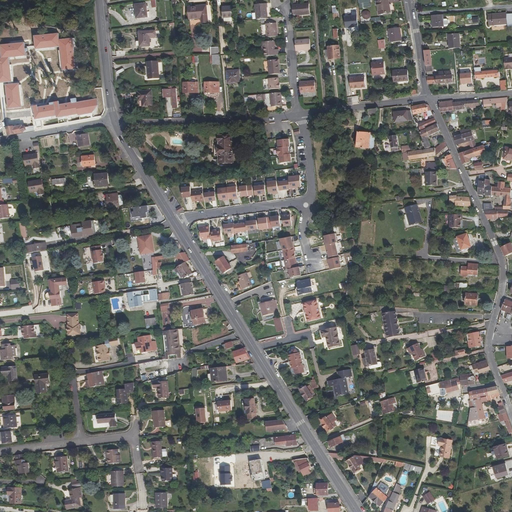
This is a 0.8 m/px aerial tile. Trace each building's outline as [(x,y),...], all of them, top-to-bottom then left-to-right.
[(386,0),(377,2),(379,15),(391,13),(388,0),(386,0)] [(135,5),(136,19),(148,17),(146,3),(135,5)] [(267,4),(255,5),(256,20),(266,19),(266,12),(267,12),(267,8),(267,4)] [(310,14),(309,4),(292,5),(293,16),(310,14)] [(201,18),(202,23),(208,23),(206,5),(188,7),(189,19),(201,18)] [(222,7),(223,18),(224,18),(232,18),(233,18),(232,6),(222,7)] [(488,15),(489,26),(508,24),(508,27),(511,26),(511,14),(507,15),(507,13),(488,15)] [(356,15),(344,17),(345,28),(358,27),(356,15)] [(432,16),(433,28),(444,27),(443,15),(432,16)] [(267,38),(278,37),(276,23),(266,24),(267,38)] [(389,29),(391,43),(402,41),(400,28),(389,29)] [(155,36),(155,38),(160,37),(160,31),(139,32),(140,47),(150,46),(150,38),(149,36),(155,36)] [(59,33),(35,36),(36,49),(60,47),(59,39),(59,33)] [(448,35),(449,49),(460,48),(459,34),(448,35)] [(73,38),(59,39),(60,47),(63,71),(76,69),(73,38)] [(295,41),(296,51),(305,50),(305,51),(311,51),(310,39),(295,41)] [(262,42),(263,49),(265,49),(266,56),(278,55),(278,49),(275,50),(274,41),(262,42)] [(25,43),(1,45),(2,58),(9,57),(26,56),(25,43)] [(340,58),(339,46),(328,47),(329,50),(326,50),(327,59),(340,58)] [(212,55),(213,64),(220,64),(220,55),(219,55),(212,55)] [(2,58),(0,58),(0,83),(12,82),(9,57),(2,58)] [(268,61),(270,75),(279,74),(278,70),(280,70),(279,65),(278,65),(277,60),(268,61)] [(148,79),(159,78),(158,61),(147,62),(148,79)] [(372,63),(373,76),(385,74),(384,62),(372,63)] [(500,77),(499,70),(481,72),(481,68),(474,68),(475,79),(500,77)] [(393,72),(394,82),(409,81),(408,70),(393,72)] [(227,72),(228,83),(240,82),(239,71),(234,71),(227,72)] [(471,73),(461,74),(461,84),(472,83),(471,73)] [(453,82),(453,76),(450,76),(439,77),(427,78),(428,84),(453,82)] [(353,78),(354,88),(366,87),(365,77),(353,78)] [(279,83),(279,78),(268,79),(269,90),(280,89),(280,85),(279,85),(279,83)] [(315,81),(299,82),(300,93),(316,91),(315,81)] [(184,93),(198,93),(198,83),(184,83),(184,93)] [(219,83),(205,83),(205,93),(219,93),(219,83)] [(8,109),(22,108),(19,84),(6,85),(8,109)] [(172,97),(173,108),(178,108),(176,89),(164,90),(164,98),(172,97)] [(151,91),(138,92),(139,98),(142,98),(142,100),(143,107),(153,106),(151,91)] [(270,94),(272,107),(282,106),(281,93),(270,94)] [(507,101),(508,97),(491,99),(484,100),(484,107),(492,106),(492,104),(507,102),(507,101)] [(98,105),(97,99),(77,102),(79,114),(79,116),(93,113),(98,105)] [(58,118),(79,114),(77,102),(61,105),(60,101),(55,102),(55,104),(57,116),(58,118)] [(453,101),(440,102),(439,105),(440,113),(454,111),(453,103),(453,101)] [(464,101),(453,103),(454,111),(465,109),(465,107),(469,107),(468,101),(464,101)] [(35,119),(57,116),(55,104),(39,107),(39,105),(33,106),(35,119)] [(425,104),(412,107),(414,115),(429,112),(431,111),(429,106),(426,105),(425,104)] [(395,123),(414,121),(411,111),(394,112),(395,123)] [(437,123),(434,118),(418,125),(420,130),(437,123)] [(440,131),(437,124),(426,129),(419,132),(422,139),(427,137),(440,131)] [(26,127),(25,127),(23,127),(22,126),(14,128),(14,127),(7,128),(9,135),(35,130),(34,126),(26,127)] [(471,129),(460,130),(461,135),(455,137),(457,145),(474,140),(471,129)] [(370,135),(370,133),(358,132),(356,148),(369,148),(374,149),(375,137),(370,137),(370,135)] [(79,147),(90,145),(88,134),(77,136),(79,147)] [(214,145),(214,156),(219,156),(219,163),(226,163),(226,164),(233,164),(233,163),(233,135),(218,135),(218,145),(214,145)] [(398,147),(397,136),(390,137),(391,148),(392,148),(392,151),(398,150),(398,148),(398,147)] [(281,163),(292,162),(291,154),(290,154),(289,147),(290,147),(289,139),(278,140),(279,148),(278,148),(279,156),(280,156),(281,163)] [(447,147),(445,141),(439,147),(442,151),(447,147)] [(460,154),(463,165),(471,162),(470,159),(486,153),(484,146),(460,154)] [(435,149),(435,148),(431,149),(426,150),(412,152),(408,152),(402,153),(403,161),(436,156),(435,149)] [(35,154),(24,156),(26,166),(33,165),(34,169),(39,168),(38,161),(37,161),(35,154)] [(451,155),(450,155),(449,154),(446,155),(447,156),(445,157),(446,159),(444,159),(447,167),(449,166),(450,169),(457,169),(451,155)] [(83,167),(96,166),(95,155),(82,157),(83,167)] [(437,178),(437,172),(426,172),(426,186),(435,186),(435,178),(437,178)] [(96,187),(109,186),(108,173),(95,175),(96,187)] [(301,186),(300,176),(289,177),(289,181),(290,189),(295,189),(295,187),(298,187),(301,186)] [(40,181),(29,182),(31,193),(38,192),(39,195),(44,194),(43,187),(41,188),(40,181)] [(274,194),(278,193),(277,181),(267,182),(269,193),(272,193),(274,192),(274,194)] [(290,189),(289,181),(279,182),(280,191),(290,189)] [(511,189),(505,188),(505,183),(499,182),(498,188),(493,187),(492,196),(505,197),(504,203),(503,208),(503,210),(511,210),(511,203),(511,190),(511,191),(511,189)] [(253,195),(252,185),(240,187),(241,197),(253,195)] [(266,194),(265,185),(254,187),(255,195),(266,194)] [(192,197),(191,187),(182,188),(183,198),(192,197)] [(238,199),(237,187),(227,188),(229,199),(232,198),(234,198),(234,199),(238,199)] [(229,199),(227,188),(218,189),(219,200),(225,199),(225,201),(229,200),(229,199)] [(204,200),(203,190),(194,191),(195,201),(199,201),(204,200)] [(216,200),(215,191),(204,192),(206,202),(216,200)] [(105,196),(106,203),(108,203),(109,208),(120,206),(120,205),(118,196),(118,194),(107,195),(105,196)] [(456,203),(455,206),(471,207),(470,197),(457,197),(457,196),(450,196),(450,203),(456,203)] [(8,204),(0,205),(0,218),(10,218),(8,204)] [(422,222),(418,205),(405,208),(410,225),(422,222)] [(149,218),(147,206),(130,208),(131,220),(149,218)] [(488,219),(498,219),(498,217),(508,217),(511,218),(511,212),(508,211),(494,211),(484,211),(488,219)] [(291,215),(282,216),(284,226),(292,225),(291,215)] [(463,223),(462,215),(450,215),(450,228),(461,228),(461,223),(463,223)] [(271,218),(272,227),(281,226),(279,216),(271,218)] [(260,230),(268,229),(267,218),(258,219),(260,230)] [(69,237),(73,236),(74,238),(96,234),(94,221),(83,223),(83,224),(67,226),(69,237)] [(257,221),(246,222),(246,223),(247,230),(258,229),(257,221)] [(246,223),(234,225),(235,232),(236,233),(247,232),(247,230),(246,223)] [(234,224),(224,225),(225,234),(235,232),(234,225),(234,224)] [(216,231),(210,232),(212,242),(222,240),(221,230),(216,231)] [(324,242),(325,246),(326,245),(336,243),(337,243),(335,234),(324,236),(325,239),(326,241),(324,242)] [(467,234),(457,237),(458,238),(453,239),(458,253),(462,251),(461,250),(462,250),(471,247),(467,234)] [(141,255),(154,252),(151,235),(138,237),(141,255)] [(291,239),(281,241),(283,250),(294,248),(294,243),(293,244),(292,242),(291,239)] [(511,243),(511,242),(501,246),(505,256),(511,252),(511,243)] [(338,255),(336,243),(326,245),(329,257),(338,255)] [(233,253),(248,251),(247,244),(232,246),(233,253)] [(92,251),(95,264),(104,262),(104,258),(104,253),(103,253),(102,250),(101,250),(101,246),(92,247),(93,251),(92,251)] [(295,251),(294,248),(283,250),(285,260),(294,258),(296,258),(294,252),(295,251)] [(190,260),(185,252),(174,254),(176,257),(179,262),(176,264),(178,267),(186,262),(186,263),(190,260)] [(36,272),(45,271),(42,256),(33,258),(36,272)] [(224,257),(216,262),(224,273),(232,268),(224,257)] [(328,260),(330,270),(341,267),(339,257),(328,260)] [(294,258),(285,260),(284,260),(286,270),(289,269),(297,267),(296,264),(294,258)] [(186,263),(186,262),(178,267),(184,278),(184,279),(192,274),(186,263)] [(477,275),(478,264),(469,263),(469,267),(462,267),(461,275),(462,276),(468,277),(468,274),(477,275)] [(184,278),(178,267),(174,270),(176,273),(178,273),(182,279),(184,278)] [(297,267),(289,269),(291,278),(301,276),(299,267),(297,267)] [(137,284),(146,283),(145,271),(135,273),(137,284)] [(238,276),(241,281),(241,282),(240,283),(243,290),(252,286),(251,282),(247,273),(238,276)] [(52,306),(62,305),(61,291),(60,286),(63,286),(67,285),(67,278),(50,280),(51,293),(48,293),(46,295),(47,298),(48,300),(51,299),(52,306)] [(311,287),(313,287),(311,279),(297,282),(299,290),(297,290),(299,296),(312,293),(311,287)] [(12,289),(19,288),(19,280),(11,281),(12,289)] [(95,294),(105,292),(104,280),(93,282),(95,294)] [(194,295),(192,282),(182,284),(184,297),(194,295)] [(143,302),(158,300),(156,289),(149,290),(141,291),(128,293),(130,308),(143,306),(143,302)] [(170,299),(169,293),(158,294),(159,301),(170,299)] [(466,305),(478,306),(478,294),(466,293),(466,305)] [(111,312),(123,312),(122,297),(111,297),(111,312)] [(501,310),(511,314),(511,312),(511,302),(505,300),(501,310)] [(264,301),(258,303),(260,309),(262,309),(264,316),(276,313),(273,301),(265,303),(264,301)] [(304,304),(308,322),(321,319),(317,301),(304,304)] [(160,305),(161,313),(167,312),(166,308),(169,308),(168,303),(160,305)] [(192,312),(190,312),(191,320),(194,320),(195,325),(206,323),(203,309),(192,311),(192,312)] [(388,338),(401,336),(396,311),(383,313),(388,338)] [(79,324),(78,313),(67,314),(68,325),(67,325),(68,326),(69,327),(69,329),(68,331),(68,334),(69,335),(81,334),(80,330),(81,329),(81,325),(80,324),(79,324)] [(146,326),(156,325),(156,318),(145,319),(146,326)] [(35,334),(34,325),(22,326),(23,335),(24,335),(24,339),(36,338),(36,334),(35,334)] [(329,348),(341,345),(337,327),(321,331),(323,338),(326,337),(329,348)] [(163,331),(166,359),(181,358),(178,329),(171,330),(163,331)] [(487,330),(468,334),(471,348),(482,346),(480,336),(486,335),(487,330)] [(152,342),(150,335),(138,337),(139,343),(135,343),(137,350),(140,350),(147,349),(147,352),(157,350),(155,341),(152,342)] [(118,337),(105,339),(106,344),(96,346),(99,362),(110,360),(108,348),(111,347),(111,346),(119,344),(118,337)] [(232,342),(222,345),(224,350),(224,351),(227,350),(234,347),(232,342)] [(423,350),(422,351),(418,343),(408,349),(411,355),(412,354),(416,361),(426,356),(423,350)] [(10,344),(2,344),(3,350),(1,350),(2,361),(13,360),(13,357),(16,356),(15,345),(10,346),(10,344)] [(249,359),(245,348),(234,352),(237,363),(248,359),(249,359)] [(255,363),(245,348),(249,359),(248,359),(250,364),(255,363)] [(366,352),(369,367),(378,365),(375,350),(366,352)] [(294,368),(295,374),(304,372),(300,352),(297,353),(292,354),(289,355),(292,369),(294,368)] [(479,371),(480,374),(491,370),(489,364),(487,360),(474,364),(477,372),(479,371)] [(18,380),(16,367),(2,368),(3,375),(8,374),(9,381),(18,380)] [(213,382),(227,380),(226,367),(211,369),(212,373),(213,382)] [(424,368),(415,371),(418,383),(427,381),(424,368)] [(331,387),(334,386),(336,397),(349,394),(346,378),(351,377),(349,369),(337,372),(339,379),(330,381),(331,387)] [(97,372),(88,374),(89,381),(90,388),(100,386),(97,372)] [(505,383),(511,380),(511,372),(501,376),(505,383)] [(49,374),(35,376),(36,383),(50,381),(49,374)] [(475,377),(470,377),(470,374),(460,375),(460,378),(461,383),(461,385),(476,384),(475,377)] [(460,383),(461,383),(460,378),(426,386),(429,397),(440,394),(443,396),(445,396),(447,393),(460,389),(458,385),(460,384),(460,383)] [(159,399),(169,398),(168,381),(153,382),(153,388),(158,388),(159,399)] [(46,383),(37,384),(38,393),(47,392),(46,383)] [(126,389),(117,390),(118,397),(117,397),(117,405),(127,404),(127,398),(127,393),(134,393),(133,383),(125,385),(126,389)] [(307,386),(300,390),(307,401),(313,397),(307,386)] [(487,389),(489,396),(490,396),(500,393),(497,386),(487,389)] [(489,396),(487,389),(479,390),(475,391),(470,392),(471,401),(469,401),(471,408),(473,408),(472,401),(481,399),(483,398),(483,397),(489,396)] [(383,401),(393,398),(392,395),(387,396),(385,392),(378,395),(380,398),(382,399),(383,401)] [(454,398),(457,403),(462,402),(462,401),(464,399),(462,396),(462,394),(460,395),(460,394),(454,398)] [(3,402),(4,402),(5,410),(16,409),(14,396),(3,397),(3,402)] [(395,403),(393,398),(383,401),(385,410),(383,411),(384,415),(395,411),(392,403),(395,403)] [(255,406),(255,399),(246,400),(246,404),(245,406),(245,408),(247,409),(247,414),(248,414),(248,419),(257,418),(256,413),(257,413),(256,406),(255,406)] [(481,401),(481,399),(472,401),(473,408),(471,408),(469,422),(486,419),(481,401)] [(218,402),(219,412),(232,410),(231,401),(218,402)] [(500,407),(498,408),(500,414),(506,412),(504,406),(500,407)] [(201,424),(209,423),(207,408),(199,409),(201,424)] [(164,410),(153,411),(154,420),(155,420),(155,428),(166,427),(164,410)] [(97,415),(98,423),(110,422),(111,427),(117,427),(116,414),(97,415)] [(334,422),(336,420),(332,414),(321,421),(324,425),(323,425),(325,428),(326,428),(328,431),(336,426),(334,422)] [(5,428),(17,427),(16,415),(4,417),(5,428)] [(266,422),(267,432),(288,429),(287,428),(282,420),(266,422)] [(3,443),(13,442),(11,431),(1,432),(3,443)] [(341,437),(328,442),(331,448),(350,439),(347,433),(341,436),(341,437)] [(296,435),(286,436),(275,437),(276,445),(286,443),(287,444),(287,446),(297,445),(296,435)] [(439,446),(442,447),(440,457),(450,458),(453,441),(440,438),(439,446)] [(161,441),(152,442),(153,450),(154,458),(162,458),(161,441)] [(509,456),(506,444),(494,448),(498,459),(509,456)] [(120,455),(119,455),(118,449),(107,450),(108,464),(121,463),(120,455)] [(26,459),(24,459),(24,454),(15,455),(16,460),(15,461),(16,465),(18,465),(20,474),(30,473),(28,463),(26,463),(26,459)] [(58,473),(69,472),(67,456),(56,457),(57,467),(58,472),(58,473)] [(356,456),(347,461),(355,473),(362,469),(360,466),(364,462),(363,460),(361,456),(356,456)] [(252,482),(265,480),(261,459),(250,461),(251,467),(250,467),(252,482)] [(308,469),(311,468),(306,459),(297,460),(297,461),(302,471),(304,476),(310,473),(308,469)] [(505,470),(507,469),(506,464),(494,467),(497,478),(507,475),(505,470)] [(410,472),(420,475),(423,468),(412,465),(410,472)] [(220,466),(221,485),(232,484),(231,466),(220,466)] [(173,481),(172,468),(161,469),(162,482),(173,481)] [(113,487),(124,486),(124,471),(112,471),(113,487)] [(263,489),(272,488),(270,480),(264,481),(264,485),(263,486),(263,489)] [(378,484),(375,482),(369,496),(369,497),(380,506),(381,506),(388,498),(387,497),(384,495),(389,488),(381,483),(378,489),(377,488),(376,488),(375,490),(378,484)] [(317,496),(329,495),(328,483),(317,484),(317,496)] [(70,490),(72,500),(66,501),(67,509),(81,506),(80,498),(83,497),(81,487),(70,490)] [(384,511),(392,511),(394,510),(396,504),(400,496),(400,495),(402,490),(400,489),(396,487),(395,488),(394,492),(391,498),(384,511)] [(21,488),(8,488),(8,495),(11,495),(11,503),(21,503),(21,488)] [(157,508),(168,508),(167,492),(156,493),(157,508)] [(427,504),(434,500),(429,492),(423,497),(427,504)] [(115,509),(126,509),(125,494),(114,494),(115,509)] [(318,498),(309,499),(309,501),(310,511),(319,510),(318,498)] [(328,511),(340,511),(340,503),(329,503),(328,511)]
